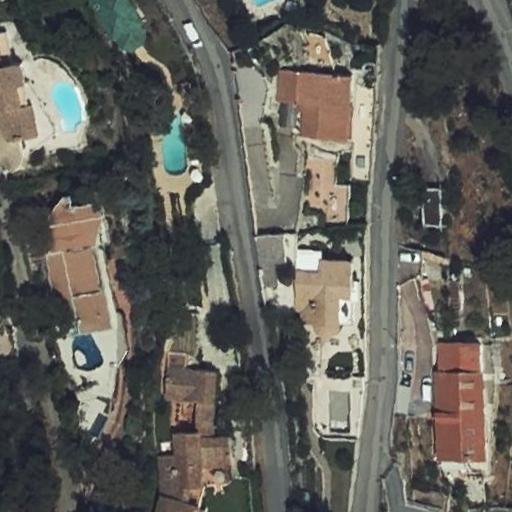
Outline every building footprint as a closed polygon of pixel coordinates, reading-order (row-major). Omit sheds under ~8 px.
[(124,31),(139,22),(126,0),(99,0),(113,22),(117,19),(124,31)] [(126,0),(139,22),(147,22),(134,0),(126,0)] [(139,22),(124,31),(122,40),(126,48),(136,49),(149,41),(153,32),(147,22),(139,22)] [(269,86),(287,87),(286,114),(296,114),(296,121),(339,124),(344,58),(272,53),(269,86)] [(18,108),(8,109),(5,86),(13,86),(11,65),(0,65),(0,62),(0,141),(21,140),(18,108)] [(442,133),(420,133),(420,172),(441,173),(442,133)] [(424,223),(442,223),(442,188),(424,188),(424,223)] [(45,309),(47,322),(92,312),(91,295),(83,289),(77,264),(70,265),(64,237),(76,234),(66,194),(39,201),(35,203),(31,206),(28,209),(26,213),(24,217),(23,222),(23,227),(23,229),(35,275),(33,276),(42,310),(45,309)] [(294,292),(294,312),(301,312),(301,313),(301,316),(303,318),(305,321),(308,322),(311,323),(314,323),(317,322),(319,320),(325,313),(327,281),(338,282),(340,246),(306,245),(306,257),(282,256),(281,277),(289,277),(288,291),(294,292)] [(137,511),(176,511),(179,497),(167,493),(172,469),(184,472),(184,452),(216,450),(215,423),(200,424),(198,399),(204,360),(174,362),(173,345),(183,345),(182,299),(153,298),(154,346),(145,346),(146,393),(180,392),(181,419),(157,419),(158,446),(140,447),(143,487),(137,511)] [(446,466),(448,445),(465,447),(469,364),(451,362),(452,336),(424,335),(420,443),(422,443),(422,460),(421,465),(446,466)] [(346,387),(322,388),(323,432),(347,432),(346,387)] [(167,493),(179,497),(184,472),(172,469),(167,493)] [(186,511),(189,498),(179,497),(176,511),(186,511)]
